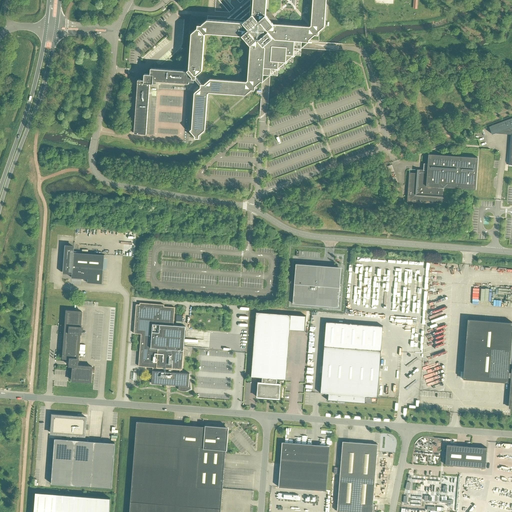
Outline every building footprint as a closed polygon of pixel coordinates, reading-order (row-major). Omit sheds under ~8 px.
[(194,82),(194,79),(200,86),(200,88),(194,93),(192,129),(190,131),(195,136),(195,138),(195,139),(195,138),(199,139),(199,135),(205,130),(208,94),(209,93),(245,95),(251,90),(255,90),(255,87),(260,82),(263,82),(270,75),(277,76),(278,69),(285,69),(286,62),(293,63),(293,55),(301,56),(301,49),(309,42),(309,40),(314,35),(318,35),(318,32),(324,27),(326,0),(253,0),(252,14),(243,22),(207,20),(201,25),(198,24),(197,28),(191,33),(189,69),(187,71),(151,68),(150,74),(144,74),(144,80),(138,80),(134,134),(146,134),(150,84),(156,84),(156,81),(189,83),(189,82),(194,82)] [(511,134),(511,135),(510,165),(511,165),(511,118),(489,127),(492,134),(511,126),(511,134)] [(407,202),(442,204),(443,187),(475,190),(478,158),(428,154),(427,170),(419,170),(419,174),(409,173),(407,202)] [(72,273),(72,278),(88,279),(87,283),(102,284),(104,255),(74,253),(74,247),(65,247),(63,266),(63,272),(72,273)] [(293,304),(338,308),(341,269),(323,268),(324,266),(296,264),(293,304)] [(190,381),(189,380),(190,374),(180,373),(180,370),(182,370),(186,326),(174,325),(175,308),(164,307),(164,305),(140,303),(140,305),(136,305),(134,334),(141,334),(139,366),(153,368),(153,371),(152,384),(179,386),(178,390),(179,390),(180,391),(181,391),(182,391),(183,391),(184,391),(185,391),(186,391),(187,391),(191,389),(190,381)] [(73,366),(72,381),(91,382),(92,367),(78,366),(82,312),(67,311),(63,358),(70,359),(70,362),(70,366),(73,366)] [(262,378),(262,383),(258,382),(258,388),(257,390),(258,390),(257,397),(279,399),(280,393),(280,390),(280,384),(277,384),(277,379),(286,380),(290,330),(305,331),(306,316),(256,312),(251,377),(262,378)] [(511,407),(511,406),(511,372),(509,373),(511,331),(511,322),(468,319),(463,379),(469,380),(508,383),(508,378),(511,378),(511,387),(511,395),(511,394),(511,400),(511,407)] [(377,398),(381,351),(360,349),(362,324),(326,322),(324,346),(320,394),(328,394),(328,400),(327,400),(341,401),(341,402),(345,402),(366,403),(365,403),(366,397),(377,398)] [(231,349),(232,332),(207,332),(207,340),(212,340),(211,349),(231,349)] [(51,484),(111,489),(115,443),(77,440),(77,436),(85,436),(86,418),(53,415),(51,434),(67,435),(66,440),(55,439),(51,484)] [(129,511),(220,511),(226,436),(227,431),(224,428),(219,428),(137,421),(129,511)] [(337,511),(342,511),(354,511),(357,478),(375,479),(378,444),(343,442),(337,511)] [(279,487),(326,491),(330,446),(317,445),(317,447),(283,445),(281,467),(280,467),(279,487)] [(487,448),(447,445),(445,465),(485,468),(487,448)] [(357,478),(354,511),(374,511),(375,504),(373,504),(375,479),(357,478)] [(255,499),(255,489),(234,489),(234,498),(236,498),(236,494),(244,494),(244,497),(250,497),(249,507),(251,507),(251,501),(253,501),(253,499),(255,499)] [(109,511),(111,498),(36,493),(34,511),(109,511)]
